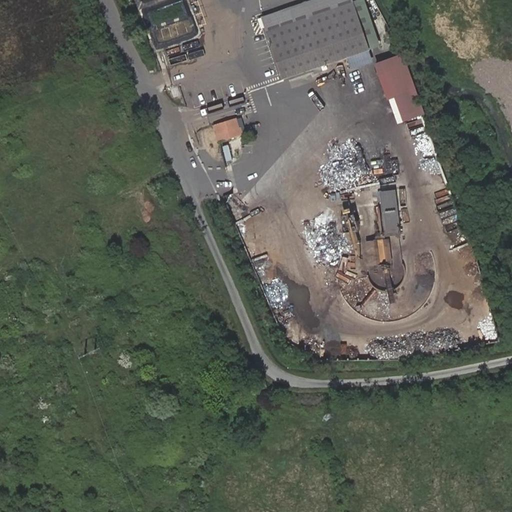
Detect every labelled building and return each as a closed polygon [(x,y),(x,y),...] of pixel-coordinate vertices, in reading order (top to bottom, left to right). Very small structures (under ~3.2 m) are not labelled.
[(364,0),(354,0),(352,1),(369,50),(379,46),(364,0)] [(352,1),(265,31),(281,80),(350,56),(353,65),(372,59),(369,50),(352,1)] [(433,8),(438,16),(447,10),(442,2),(433,8)] [(371,62),(381,99),(390,97),(397,121),(419,115),(402,53),(371,62)] [(236,117),(212,124),(217,142),(241,136),(236,117)] [(422,152),(414,155),(418,165),(425,163),(422,152)] [(376,191),(382,237),(398,235),(392,189),(376,191)] [(376,239),(377,263),(388,263),(388,239),(376,239)]
